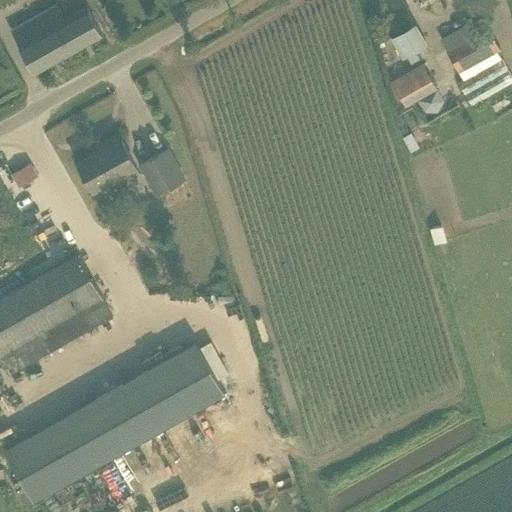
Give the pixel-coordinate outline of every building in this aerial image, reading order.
[(35,72),(102,34),(88,6),(64,19),(56,3),(11,28),(35,72)] [(391,37),(402,58),(429,44),(418,23),(391,37)] [(489,25),(448,48),(460,72),(502,48),(489,25)] [(423,62),(393,79),(405,102),(437,85),(423,62)] [(106,146),(78,162),(93,190),(136,166),(118,134),(104,142),(106,146)] [(140,164),(150,181),(157,194),(185,179),(168,149),(140,164)] [(31,162),(11,174),(19,187),(38,176),(31,162)] [(434,244),(447,240),(442,225),(430,228),(434,244)] [(42,242),(30,247),(39,269),(51,264),(42,242)] [(90,328),(112,315),(78,254),(0,298),(0,354),(80,310),(90,328)] [(207,345),(3,440),(29,495),(232,400),(207,345)]
